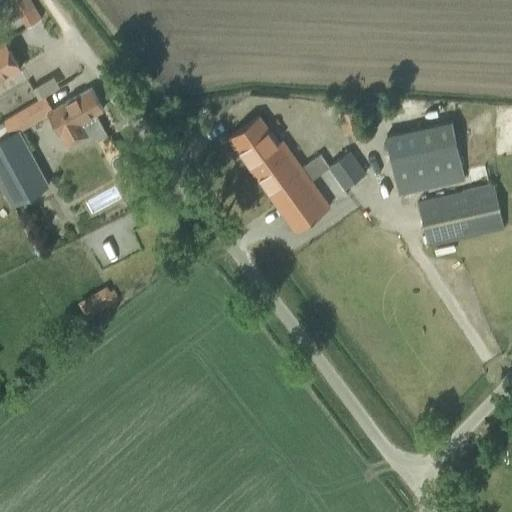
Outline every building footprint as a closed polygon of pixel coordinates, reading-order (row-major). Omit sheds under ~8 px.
[(0,79),(21,67),(4,39),(0,41),(0,79)] [(91,87),(47,111),(59,133),(59,132),(67,147),(84,137),(86,141),(106,130),(96,112),(103,109),(91,87)] [(0,127),(0,181),(12,204),(48,185),(18,131),(47,114),(37,99),(2,121),(4,125),(0,127)] [(258,114),(228,136),(277,204),(280,203),(288,214),(286,217),(296,230),(329,206),(310,179),(300,166),(282,140),(279,142),(258,114)] [(385,133),(400,194),(465,180),(451,119),(385,133)] [(327,166),(342,188),(366,172),(351,150),(327,166)] [(417,201),(427,244),(503,227),(494,184),(417,201)] [(108,285),(78,299),(85,315),(116,300),(108,285)]
